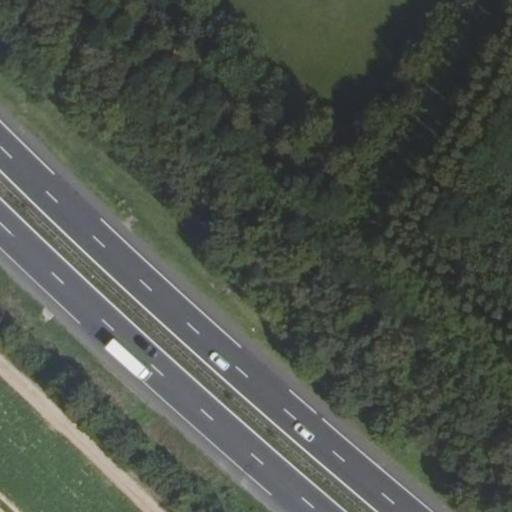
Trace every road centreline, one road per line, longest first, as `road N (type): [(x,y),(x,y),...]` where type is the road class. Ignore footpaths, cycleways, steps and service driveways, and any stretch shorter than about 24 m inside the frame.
road 1 (trunk): [(406,511),(206,339),(0,141)]
road 2 (trunk): [(0,219),(322,511)]
road 3 (track): [(0,358),(166,511)]
